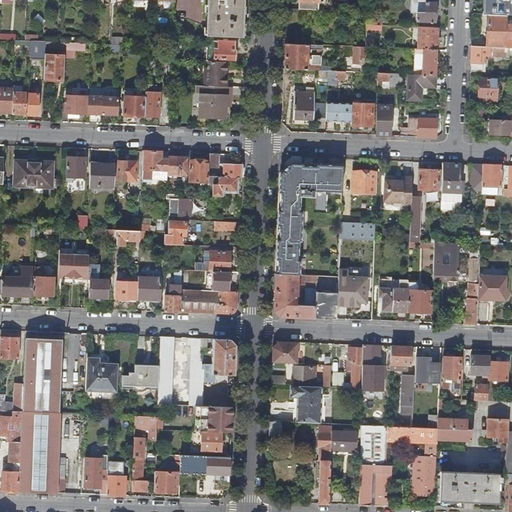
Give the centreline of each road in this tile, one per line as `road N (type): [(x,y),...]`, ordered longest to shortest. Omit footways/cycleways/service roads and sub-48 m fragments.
road 1 (residential): [(0,132),(262,142)]
road 2 (residential): [(254,327),(511,338)]
road 3 (residential): [(0,317),(254,327)]
road 4 (residential): [(222,511),(0,502)]
road 5 (residential): [(262,142),(455,154)]
road 6 (residential): [(262,142),(254,327)]
road 7 (residential): [(254,327),(245,511)]
road 8 (residential): [(461,0),(455,154)]
road 9 (residential): [(267,0),(262,142)]
